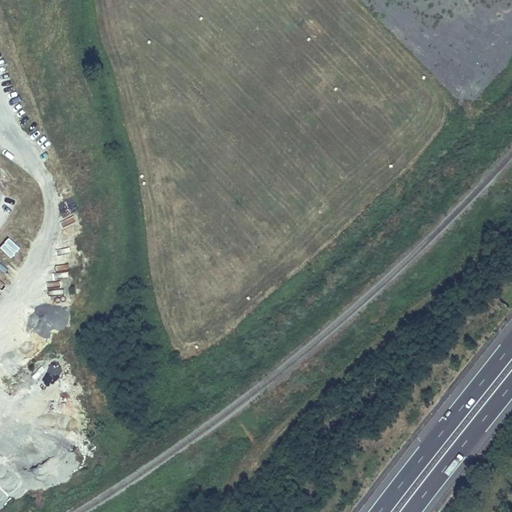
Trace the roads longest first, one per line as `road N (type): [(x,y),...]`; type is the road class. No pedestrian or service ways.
road 1 (unknown): [(511,153),(270,380),(80,511)]
road 2 (motorway): [(511,345),(379,511)]
road 3 (motorway): [(410,511),(511,384)]
